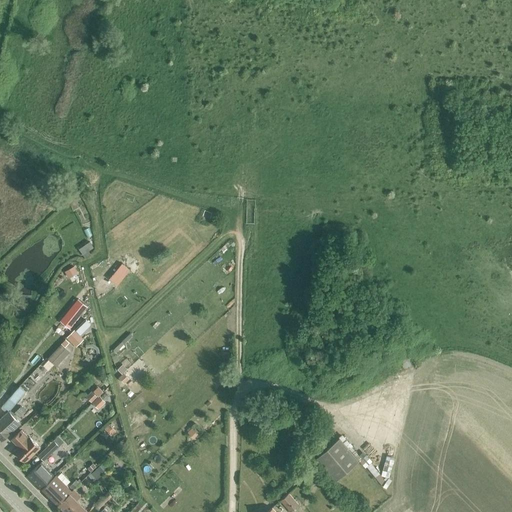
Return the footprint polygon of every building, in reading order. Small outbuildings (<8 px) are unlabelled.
[(78,300),(60,322),(69,329),(87,308),(78,300)] [(62,345),(48,359),(56,366),(70,352),(62,345)] [(116,370),(121,375),(117,378),(123,385),(129,379),(122,373),(126,370),(122,365),(116,370)] [(19,384),(1,406),(7,412),(26,390),(19,384)] [(102,392),(98,387),(92,393),(90,391),(85,397),(91,403),(102,392)] [(104,403),(104,402),(110,397),(105,392),(99,397),(91,404),(97,409),(104,403)] [(253,412),(259,420),(268,412),(262,404),(253,412)] [(0,438),(2,441),(11,433),(10,432),(20,423),(9,411),(0,420),(0,438)] [(103,430),(111,436),(115,432),(107,425),(103,430)] [(21,430),(12,439),(19,447),(15,451),(26,462),(40,448),(30,437),(29,437),(21,430)] [(316,458),(336,481),(359,461),(339,438),(316,458)] [(54,440),(39,455),(44,460),(59,446),(54,440)] [(105,461),(99,467),(105,472),(109,466),(105,461)] [(41,463),(28,475),(41,487),(53,476),(41,463)] [(93,463),(88,468),(91,471),(96,466),(93,463)] [(99,466),(91,473),(97,480),(105,473),(105,472),(99,467),(99,466)] [(42,489),(58,505),(71,491),(56,475),(42,489)] [(76,480),(70,486),(73,490),(73,489),(81,482),(79,480),(77,481),(76,480)] [(71,491),(58,505),(65,511),(67,511),(88,511),(77,501),(81,497),(73,489),(73,490),(71,491)] [(281,500),(291,511),(299,504),(289,493),(281,500)]
